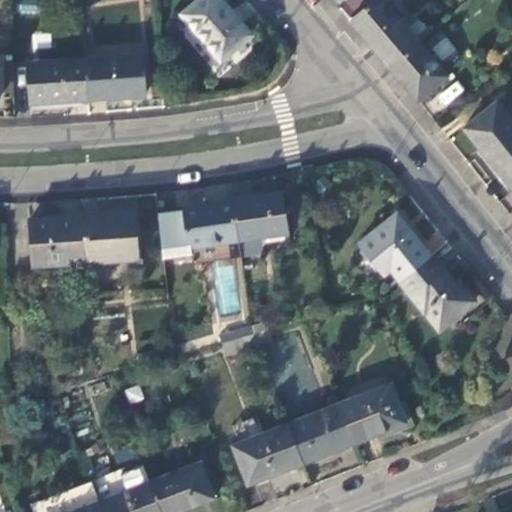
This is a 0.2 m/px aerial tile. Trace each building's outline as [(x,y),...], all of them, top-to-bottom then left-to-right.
[(220,71),(250,47),(212,1),(182,25),(220,71)] [(349,34),(386,78),(416,53),(427,44),(412,26),(400,35),(379,9),(349,34)] [(436,62),(456,55),(449,37),(429,44),(436,62)] [(386,78),(415,113),(445,88),(416,53),(386,78)] [(84,111),(142,107),(139,67),(82,71),(84,111)] [(29,115),(84,111),(82,71),(26,75),(29,115)] [(463,140),(511,199),(511,134),(495,113),(463,140)] [(280,200),(230,208),(237,250),(287,243),(280,200)] [(230,208),(181,215),(188,257),(237,250),(230,208)] [(134,221),(80,225),(83,272),(137,268),(134,221)] [(430,265),(396,222),(357,253),(382,284),(389,279),(399,291),(430,265)] [(80,225),(29,228),(32,275),(61,273),(62,292),(84,290),(83,272),(80,225)] [(453,294),(430,265),(399,291),(438,341),(475,311),(458,290),(453,294)] [(265,333),(220,345),(225,363),(270,351),(265,333)] [(390,393),(338,413),(354,453),(405,433),(390,393)] [(338,413),(286,433),(301,473),(354,453),(338,413)] [(286,433),(230,454),(245,494),(301,473),(286,433)] [(147,490),(155,511),(201,511),(212,508),(198,470),(147,490)] [(97,511),(155,511),(147,490),(142,477),(122,485),(120,478),(89,490),(97,511)] [(33,511),(97,511),(89,490),(33,511)]
